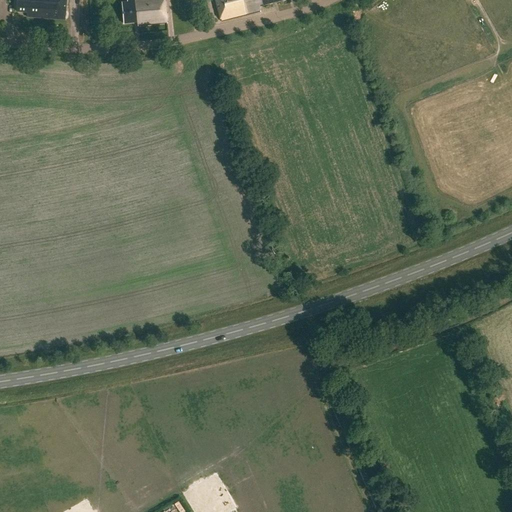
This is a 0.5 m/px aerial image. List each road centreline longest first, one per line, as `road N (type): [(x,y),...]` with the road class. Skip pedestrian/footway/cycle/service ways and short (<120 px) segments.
road 1 (primary): [(0,382),(255,327),(511,233)]
road 2 (unclassified): [(0,44),(162,45),(330,0)]
